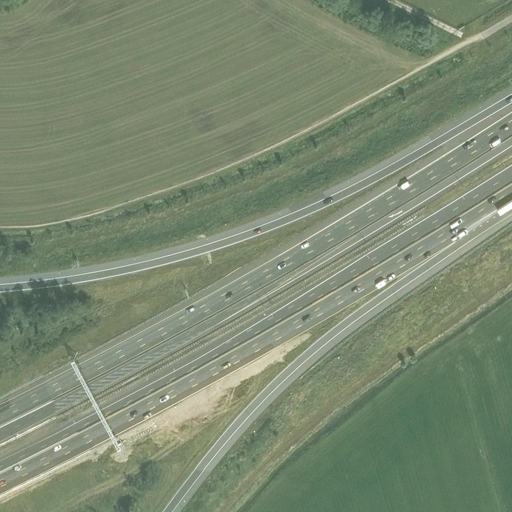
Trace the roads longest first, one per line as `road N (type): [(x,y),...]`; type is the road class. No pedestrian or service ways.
road 1 (motorway): [(511,129),(323,249),(0,424)]
road 2 (motorway): [(0,471),(264,330),(511,181)]
road 3 (motorway): [(511,99),(355,188),(244,236),(139,267),(0,289)]
road 4 (motorway): [(166,511),(290,370),(511,208)]
